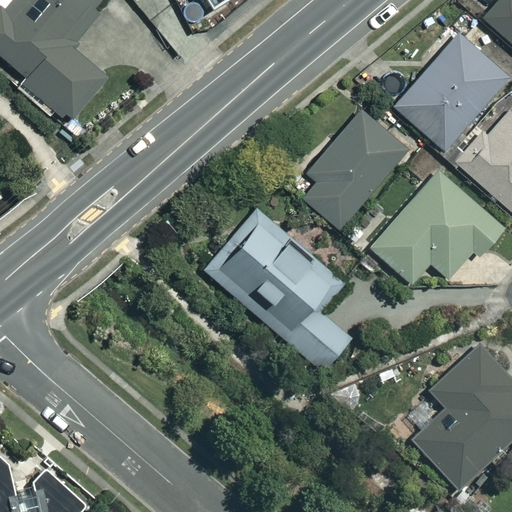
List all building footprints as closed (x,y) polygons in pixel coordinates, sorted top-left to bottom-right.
[(116,0),(0,0),(0,5),(5,9),(0,14),(0,55),(29,81),(24,87),(68,127),(110,81),(73,48),(116,0)] [(511,0),(504,0),(487,21),(511,42),(511,0)] [(511,81),(462,37),(397,109),(447,153),(511,81)] [(410,151),(363,113),(310,177),(320,185),(307,201),(344,231),(410,151)] [(511,113),(489,140),(484,135),(459,164),(511,210),(511,113)] [(506,233),(440,175),(374,251),(414,286),(433,264),(452,281),(477,252),(484,258),(506,233)] [(343,287),(258,213),(207,272),(324,374),(353,341),(321,313),(343,287)] [(511,394),(511,380),(481,347),(433,393),(448,410),(415,442),(462,492),(511,443),(511,395),(511,394)] [(28,492),(0,465),(0,511),(84,511),(87,509),(48,472),(28,492)]
